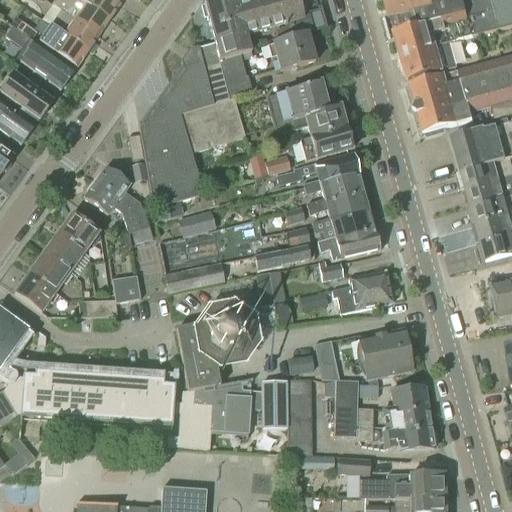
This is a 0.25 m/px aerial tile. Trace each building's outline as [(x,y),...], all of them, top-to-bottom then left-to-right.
[(108,23),(75,0),(55,0),(51,6),(60,12),(97,39),(108,23)] [(119,7),(108,0),(75,0),(108,23),(119,7)] [(245,36),(234,0),(218,0),(201,5),(213,46),(189,53),(182,64),(183,68),(142,125),(142,127),(138,128),(138,126),(137,126),(139,138),(143,161),(144,165),(147,183),(152,212),(202,198),(190,156),(178,116),(232,100),(222,64),(238,60),(249,56),(244,36),(245,36)] [(270,44),(278,74),(314,64),(306,36),(311,34),(307,19),(301,20),(295,0),(234,0),(245,36),(282,25),(283,29),(273,32),(276,43),(270,44)] [(511,0),(383,0),(389,21),(394,20),(397,34),(394,34),(401,59),(433,51),(433,50),(511,29),(511,0)] [(97,39),(60,12),(49,28),(87,54),(97,39)] [(36,36),(25,27),(19,35),(30,44),(36,36)] [(75,71),(87,54),(49,28),(38,45),(75,71)] [(73,75),(32,45),(19,64),(59,93),(73,75)] [(450,46),(433,51),(401,59),(407,84),(456,71),(450,46)] [(511,59),(456,75),(420,84),(408,87),(422,137),(458,127),(469,124),(467,117),(490,110),(494,122),(511,116),(511,59)] [(247,79),(244,79),(238,60),(222,64),(232,100),(233,102),(252,97),(247,79)] [(50,105),(12,77),(0,92),(0,95),(20,110),(36,122),(38,123),(50,105)] [(326,96),(322,97),(319,85),(264,100),(272,127),(330,112),(326,96)] [(244,141),(233,102),(232,100),(178,116),(190,156),(244,141)] [(0,134),(19,148),(32,130),(31,129),(15,117),(0,106),(0,134)] [(344,130),(338,109),(330,112),(272,127),(275,139),(306,131),(309,140),(344,130)] [(20,110),(15,117),(31,129),(36,122),(20,110)] [(460,177),(509,163),(511,162),(511,125),(483,134),(483,132),(450,141),(460,174),(460,177)] [(304,164),(350,151),(344,130),(309,140),(298,143),(304,164)] [(130,163),(143,161),(139,138),(126,140),(130,163)] [(0,151),(0,174),(11,160),(0,151)] [(302,192),(357,177),(351,157),(309,168),(291,173),(292,175),(274,180),(277,190),(300,183),(300,180),(313,177),(315,183),(301,186),(302,192)] [(263,165),(266,179),(288,173),(284,159),(263,165)] [(458,183),(461,194),(465,193),(511,179),(511,172),(509,163),(460,177),(462,182),(458,183)] [(133,186),(147,183),(144,165),(129,169),(133,186)] [(132,213),(138,234),(149,231),(145,220),(140,207),(122,194),(128,187),(105,170),(100,176),(98,175),(92,184),(132,213)] [(306,212),(362,197),(357,177),(302,192),(304,197),(319,193),(321,202),(305,206),(306,212)] [(469,210),(511,198),(511,179),(465,193),(469,210)] [(430,188),(432,200),(459,196),(457,183),(430,188)] [(127,238),(130,237),(138,234),(132,213),(92,184),(85,193),(87,194),(82,201),(105,218),(111,210),(121,217),(127,238)] [(326,221),(309,225),(311,231),(367,216),(362,197),(306,212),(308,217),(324,213),(326,221)] [(511,198),(469,210),(470,214),(467,215),(471,228),(511,217),(511,198)] [(179,206),(166,209),(169,219),(181,216),(179,206)] [(285,216),(284,216),(287,227),(303,222),(299,210),(285,215),(285,216)] [(209,214),(176,223),(181,241),(214,232),(209,214)] [(316,250),(373,234),(372,234),(367,216),(311,231),(313,237),(321,235),(323,243),(315,245),(316,250)] [(70,217),(56,237),(83,256),(97,236),(70,217)] [(478,241),(479,245),(511,236),(511,217),(471,228),(475,242),(478,241)] [(288,253),(305,250),(309,249),(305,231),(285,235),(288,253)] [(330,266),(364,257),(378,253),(376,247),(379,246),(376,235),(373,236),(373,234),(316,250),(318,256),(327,254),(330,266)] [(511,236),(479,245),(485,264),(511,256),(511,236)] [(42,257),(68,276),(83,256),(56,237),(42,257)] [(305,250),(288,253),(253,260),(256,276),(280,271),(280,270),(308,265),(305,250)] [(42,257),(27,276),(54,296),(68,276),(42,257)] [(324,265),(317,267),(320,284),(341,280),(338,266),(324,269),(324,265)] [(220,267),(163,278),(167,297),(223,285),(220,267)] [(349,290),(330,294),(332,302),(336,301),(336,305),(350,302),(349,298),(387,291),(384,274),(347,281),(349,290)] [(266,277),(267,287),(279,285),(277,275),(266,277)] [(54,296),(27,276),(13,296),(40,316),(54,296)] [(271,307),(266,277),(252,280),(258,310),(271,307)] [(110,283),(113,303),(114,307),(139,302),(135,279),(110,283)] [(511,281),(490,285),(492,300),(492,301),(493,306),(496,321),(511,318),(511,281)] [(350,302),(336,305),(339,317),(352,315),(390,307),(387,291),(349,298),(350,302)] [(326,308),(323,295),(297,300),(300,313),(326,308)] [(104,304),(106,320),(115,320),(113,307),(113,303),(104,304)] [(78,320),(88,320),(86,304),(76,305),(78,320)] [(97,320),(95,304),(86,304),(88,320),(92,320),(97,320)] [(97,320),(106,320),(104,304),(95,304),(97,320)] [(0,369),(0,370),(2,368),(27,334),(0,314),(0,369)] [(240,320),(177,331),(188,395),(182,396),(181,407),(172,406),(171,417),(179,417),(178,442),(168,441),(167,450),(208,452),(209,433),(223,434),(223,436),(224,436),(224,434),(246,436),(246,440),(247,440),(250,393),(249,392),(249,393),(242,392),(241,384),(244,384),(244,383),(219,386),(214,358),(246,352),(240,320)] [(361,360),(405,351),(401,332),(357,341),(361,360)] [(44,341),(37,336),(36,348),(43,349),(44,341)] [(361,360),(366,384),(410,375),(405,351),(361,360)] [(348,353),(348,373),(359,373),(358,352),(348,353)] [(311,359),(286,362),(288,378),(313,375),(311,359)] [(331,366),(317,369),(320,383),(332,384),(335,384),(331,366)] [(173,388),(162,387),(162,383),(33,374),(33,378),(21,378),(21,382),(15,382),(15,380),(15,379),(14,378),(13,377),(12,376),(2,368),(0,370),(0,369),(0,382),(6,387),(1,394),(16,420),(18,420),(17,442),(18,442),(20,418),(171,428),(171,417),(172,406),(173,388)] [(285,385),(286,399),(311,399),(310,383),(285,383),(285,385)] [(332,399),(332,384),(321,385),(321,399),(332,399)] [(354,400),(355,387),(355,384),(353,384),(335,384),(332,384),(332,399),(330,440),(353,441),(353,427),(354,410),(354,400)] [(285,385),(261,385),(261,432),(286,432),(286,423),(286,411),(286,399),(285,385)] [(367,388),(355,387),(354,400),(376,400),(377,388),(367,388)] [(393,416),(426,414),(423,391),(389,393),(392,412),(393,416)] [(0,429),(16,420),(1,394),(0,394),(0,429)] [(311,411),(311,399),(286,399),(286,411),(311,411)] [(371,410),(354,410),(353,427),(371,427),(371,412),(371,410)] [(286,423),(311,423),(311,411),(286,411),(286,423)] [(392,412),(382,412),(385,427),(383,427),(383,430),(380,430),(381,435),(395,434),(396,436),(429,433),(426,414),(393,416),(392,412)] [(286,432),(286,435),(311,435),(311,423),(286,423),(286,432)] [(357,444),(371,431),(371,427),(353,427),(353,441),(353,444),(357,444)] [(382,453),(399,452),(399,453),(432,451),(429,433),(396,436),(395,434),(381,435),(382,453)] [(286,435),(287,447),(311,447),(311,435),(286,435)] [(81,445),(80,455),(80,459),(102,460),(103,446),(81,445)] [(312,459),(311,447),(287,447),(287,459),(294,459),(312,459)] [(305,460),(294,460),(293,471),(305,471),(305,460)] [(10,462),(3,467),(4,469),(11,479),(18,473),(11,464),(10,462)] [(368,464),(336,462),(335,479),(367,480),(368,464)] [(0,471),(0,483),(9,478),(3,469),(0,471)] [(356,501),(408,502),(408,503),(443,503),(442,481),(438,477),(407,478),(385,478),(385,484),(356,483),(356,501)] [(203,511),(204,493),(160,490),(159,510),(148,509),(147,511),(76,507),(75,511),(203,511)] [(310,511),(310,501),(295,500),(294,511),(310,511)] [(408,503),(393,503),(393,509),(385,509),(384,511),(445,511),(445,504),(443,504),(443,503),(408,503)]
